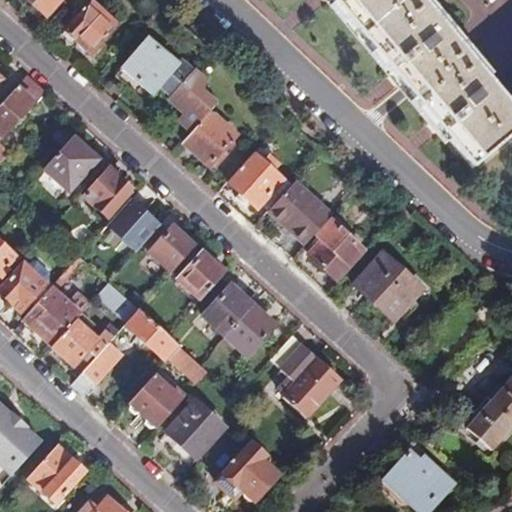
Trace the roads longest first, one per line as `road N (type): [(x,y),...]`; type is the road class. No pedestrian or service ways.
road 1 (residential): [(292,511),(400,390),(0,40)]
road 2 (residential): [(225,0),(448,216),(511,251)]
road 3 (residential): [(0,362),(179,511)]
